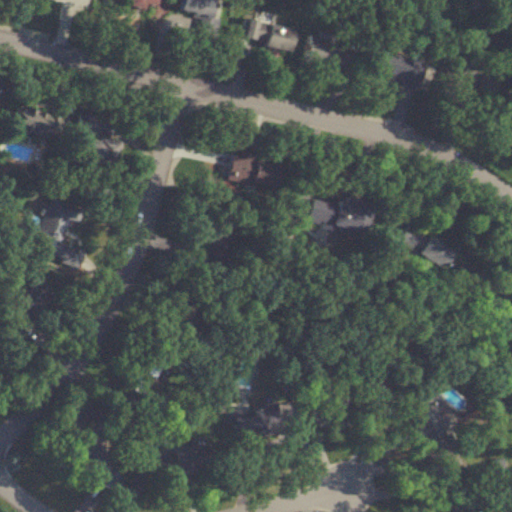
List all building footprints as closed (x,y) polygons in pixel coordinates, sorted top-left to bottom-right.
[(118,0),(127,2),(126,6),(143,9),(145,0),(118,0)] [(209,0),(178,0),(178,16),(210,16),(209,0)] [(257,43),(261,21),(243,18),(240,40),(257,43)] [(285,53),(291,29),(266,23),(260,46),(285,53)] [(325,69),(326,66),(348,71),(352,53),(317,45),(319,38),(305,35),(298,63),(325,69)] [(417,86),(422,62),(375,52),(370,76),(417,86)] [(452,72),(442,70),(436,94),(455,99),(460,80),(476,84),(483,59),(457,52),(452,72)] [(56,113),(12,103),(7,126),(51,136),(56,113)] [(70,157),(116,164),(120,140),(92,136),(96,113),(78,110),(70,157)] [(278,160),(228,154),(224,179),(274,186),(278,160)] [(334,204),(309,199),(304,222),(361,234),(367,202),(335,195),(334,204)] [(67,217),(77,221),(81,208),(48,197),(30,249),(77,265),(82,250),(59,243),(67,217)] [(200,241),(208,243),(205,256),(220,259),(228,217),(206,212),(200,241)] [(393,241),(437,269),(449,251),(405,223),(393,241)] [(492,325),(510,307),(474,270),(456,287),(492,325)] [(0,311),(0,314),(16,331),(51,295),(33,277),(0,311)] [(159,383),(169,371),(149,355),(133,376),(148,389),(155,379),(159,383)] [(309,411),(358,411),(358,396),(309,396),(309,411)] [(443,428),(451,425),(446,413),(436,417),(428,396),(404,405),(424,459),(451,449),(443,428)] [(279,432),(274,405),(226,415),(231,442),(279,432)] [(86,470),(104,454),(85,433),(67,449),(86,470)] [(153,450),(155,474),(206,471),(204,446),(153,450)]
